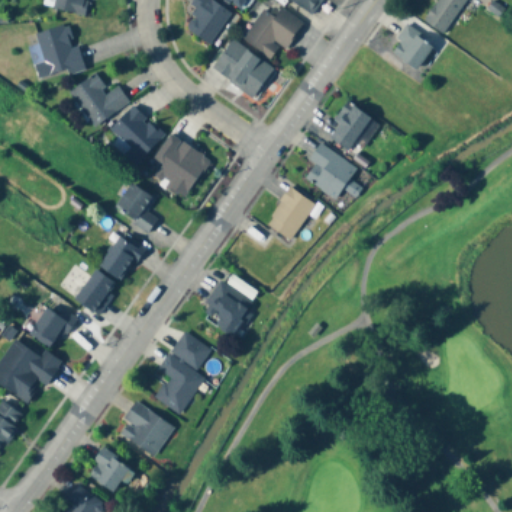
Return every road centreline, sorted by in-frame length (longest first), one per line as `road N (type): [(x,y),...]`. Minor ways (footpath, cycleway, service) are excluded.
road 1 (tertiary): [(13,511),(368,0)]
road 2 (residential): [(263,149),(179,82),(138,30),(138,0)]
